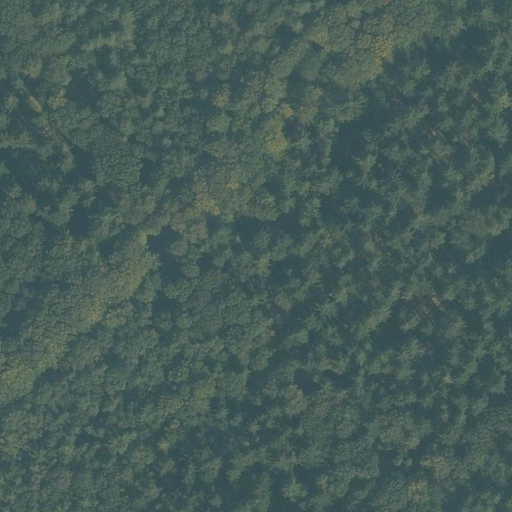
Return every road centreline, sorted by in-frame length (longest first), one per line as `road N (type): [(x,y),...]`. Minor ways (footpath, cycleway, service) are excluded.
road 1 (track): [(0,398),(445,0)]
road 2 (unclassified): [(0,373),(422,0)]
road 3 (track): [(150,223),(404,0)]
road 4 (track): [(185,270),(399,511)]
road 5 (track): [(0,19),(185,270)]
road 6 (track): [(0,358),(150,223)]
road 7 (track): [(511,410),(399,511)]
